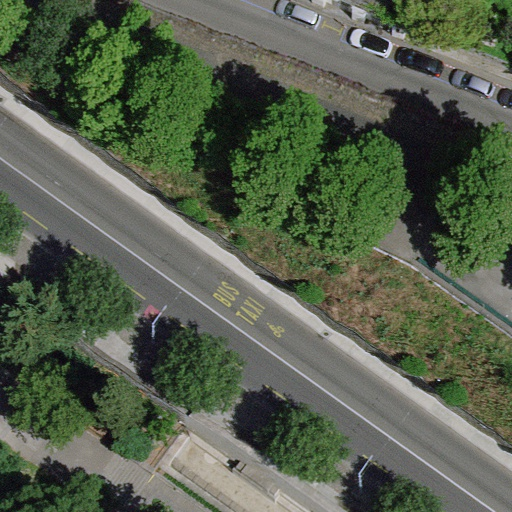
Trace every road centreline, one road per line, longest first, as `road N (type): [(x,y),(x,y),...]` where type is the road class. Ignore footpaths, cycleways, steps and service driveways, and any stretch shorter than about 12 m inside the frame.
road 1 (tertiary): [(0,151),(502,511)]
road 2 (residential): [(511,119),(203,0)]
